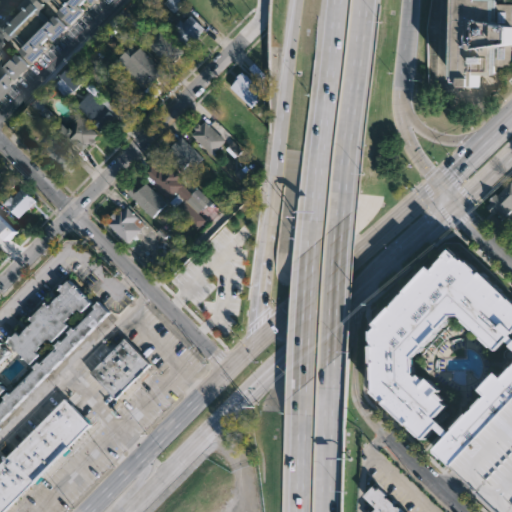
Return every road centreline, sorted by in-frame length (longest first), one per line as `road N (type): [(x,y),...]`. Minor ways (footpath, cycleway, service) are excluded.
road 1 (residential): [(0,284),(257,22)]
road 2 (residential): [(229,370),(0,139)]
road 3 (motorway): [(335,0),(309,247)]
road 4 (secondary): [(125,511),(295,341)]
road 5 (motorway): [(338,222),(362,0)]
road 6 (motorway): [(439,185),(403,125),(409,0)]
road 7 (secondary): [(207,393),(88,511)]
road 8 (motorway): [(285,101),(266,259)]
road 9 (residential): [(385,433),(352,392),(357,287)]
road 10 (motorway): [(325,511),(327,362)]
road 11 (motorway): [(511,114),(482,134),(440,138),(414,122),(401,86)]
road 12 (motorway): [(327,362),(338,222)]
road 13 (motorway): [(309,247),(300,385)]
road 14 (secondary): [(374,238),(272,328)]
road 15 (motorway): [(300,385),(297,511)]
